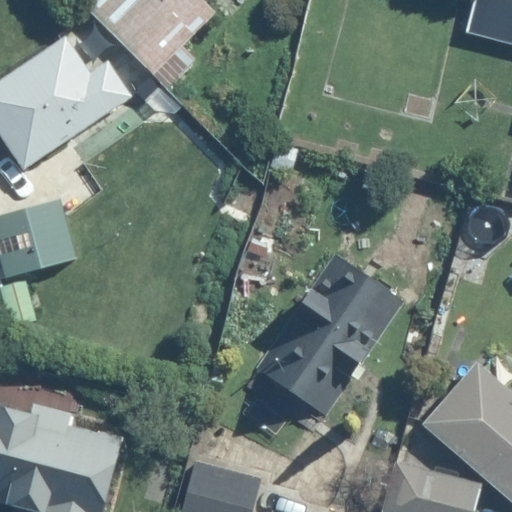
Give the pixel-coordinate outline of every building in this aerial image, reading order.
[(161,0),(92,0),(85,8),(165,88),(205,48),(195,38),(217,16),(200,0),(167,0),(165,3),(161,0)] [(511,0),(477,0),(470,32),(511,41),(511,0)] [(94,72),(72,36),(0,77),(0,146),(14,171),(71,137),(66,128),(127,92),(110,63),(94,72)] [(71,200),(0,216),(0,257),(4,273),(84,254),(71,200)] [(394,291),(343,256),(316,295),(306,288),(287,317),(303,328),(263,386),(309,418),(342,369),(352,376),(375,343),(364,335),(394,291)] [(441,403),(416,396),(385,511),(476,511),(484,486),(511,505),(511,388),(482,363),(441,403)] [(106,511),(125,438),(74,427),(77,412),(33,402),(30,414),(0,408),(0,507),(20,511),(106,511)] [(260,511),(267,482),(176,464),(166,511),(260,511)]
